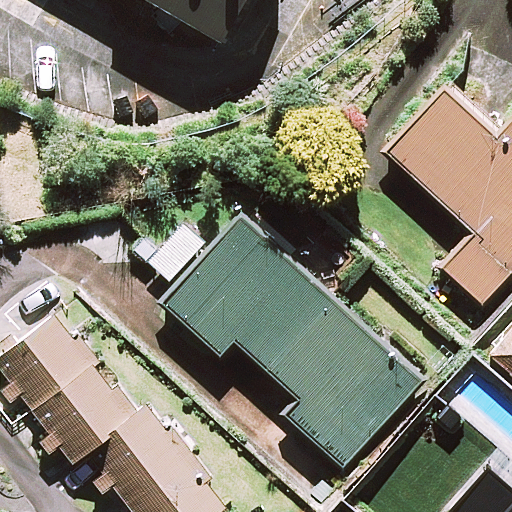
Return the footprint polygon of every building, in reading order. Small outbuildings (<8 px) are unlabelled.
[(252,0),(151,0),(227,44),(252,0)] [(499,129),(450,84),(388,152),(475,232),(443,267),(484,304),(511,272),(511,116),(499,129)] [(422,380),(245,214),(164,300),(223,355),(238,339),(301,399),(287,413),(342,464),(422,380)] [(137,414),(59,313),(0,358),(0,364),(76,463),(90,452),(136,511),(218,511),(228,505),(150,404),(137,414)] [(511,326),(490,351),(511,371),(511,326)]
